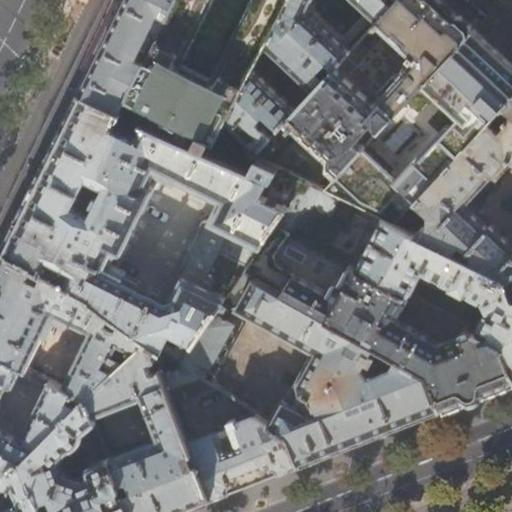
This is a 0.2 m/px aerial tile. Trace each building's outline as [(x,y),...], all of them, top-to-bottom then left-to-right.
[(124,0),(111,29),(79,93),(111,109),(119,94),(127,99),(147,60),(138,55),(151,28),(161,32),(169,15),(176,0),(124,0)] [(184,0),(184,23),(169,15),(161,32),(147,60),(127,99),(215,143),(225,122),(252,70),(258,60),(241,50),(274,28),(276,24),(280,17),(288,0),(184,0)] [(307,12),(312,0),(288,0),(280,17),(289,22),(286,29),(276,24),(274,28),(264,47),(313,91),(336,66),(350,51),(307,12)] [(396,0),(393,4),(377,21),(411,53),(409,55),(413,58),(378,97),(382,100),(377,105),(336,66),(313,91),(297,109),(285,122),(292,129),(293,127),(328,159),(327,168),(337,176),(357,154),(424,82),(473,28),(463,19),(442,0),(396,0)] [(353,0),(377,21),(393,4),(389,0),(353,0)] [(357,154),(337,176),(324,190),(338,197),(381,218),(395,225),(410,208),(416,202),(489,122),(502,107),(511,96),(511,64),(500,54),(473,28),(424,82),(461,117),(450,129),(448,128),(446,128),(444,129),(392,187),(357,154)] [(297,109),(252,70),(225,122),(245,141),(252,155),(253,156),(271,136),(257,123),(264,115),(279,128),(285,122),(297,109)] [(137,138),(112,126),(119,112),(111,109),(79,93),(66,120),(23,208),(3,249),(34,267),(42,270),(48,258),(72,269),(65,283),(92,298),(91,299),(110,312),(119,319),(148,338),(150,340),(174,356),(182,361),(223,301),(225,298),(214,292),(214,289),(214,286),(211,281),(210,279),(207,277),(219,254),(246,268),(274,226),(305,181),(258,158),(251,170),(144,123),(137,138)] [(511,96),(502,107),(511,115),(511,116),(510,118),(511,119),(500,131),(489,122),(416,202),(429,214),(429,221),(417,235),(462,257),(488,229),(464,208),(508,160),(510,162),(511,160),(511,96)] [(137,138),(144,123),(120,113),(119,112),(112,126),(137,138)] [(324,190),(305,181),(274,226),(288,233),(305,210),(311,208),(328,216),(338,197),(324,190)] [(410,208),(395,225),(405,229),(419,216),(410,208)] [(405,229),(395,225),(381,218),(357,269),(409,296),(422,270),(483,298),(487,308),(476,330),(504,345),(511,366),(511,293),(511,290),(511,288),(511,280),(470,261),(462,257),(417,235),(405,229)] [(273,254),(288,233),(274,226),(246,268),(243,272),(254,278),(375,344),(397,356),(430,374),(442,407),(478,393),(511,379),(511,366),(504,345),(476,330),(470,332),(469,329),(468,329),(463,330),(462,333),(463,335),(439,344),(396,321),(409,296),(357,269),(350,265),(342,281),(339,280),(337,281),(335,282),(329,293),(301,278),(300,281),(294,278),(295,275),(276,264),(273,254)] [(511,245),(490,226),(488,229),(468,250),(474,256),(470,261),(511,280),(511,278),(511,245)] [(34,267),(3,249),(0,255),(0,354),(27,368),(54,312),(91,329),(64,386),(86,397),(119,365),(109,361),(118,342),(135,350),(148,338),(119,319),(114,328),(104,323),(110,312),(91,299),(92,298),(65,283),(44,272),(39,280),(30,275),(34,267)] [(243,272),(246,268),(219,254),(207,277),(210,279),(211,281),(214,286),(214,289),(214,292),(225,298),(243,272)] [(72,269),(48,258),(42,270),(44,272),(65,283),(72,269)] [(371,351),(375,344),(254,278),(238,309),(314,351),(288,400),(284,398),(271,422),(291,435),(300,463),(377,433),(442,407),(430,374),(397,356),(392,366),(391,367),(389,362),(372,369),(374,373),(371,374),(364,365),(367,358),(372,361),(376,354),(371,351)] [(223,301),(182,361),(188,365),(213,383),(221,368),(219,367),(242,323),(227,315),(230,310),(230,305),(223,301)] [(157,357),(150,340),(148,338),(135,350),(119,365),(86,397),(94,417),(143,398),(159,439),(110,458),(111,459),(131,511),(175,511),(176,511),(211,498),(189,441),(174,402),(164,375),(162,370),(152,374),(147,361),(157,357)] [(159,363),(174,356),(150,340),(157,357),(159,363)] [(27,368),(0,354),(0,447),(21,458),(24,459),(86,397),(64,386),(50,379),(20,439),(12,434),(13,429),(1,423),(0,424),(0,397),(8,381),(14,384),(18,375),(23,377),(22,378),(40,387),(45,377),(27,368)] [(188,365),(164,375),(174,402),(216,385),(213,383),(188,365)] [(94,417),(86,397),(24,459),(41,504),(53,499),(57,511),(131,511),(111,459),(93,466),(89,472),(93,482),(85,485),(83,479),(67,472),(62,460),(71,450),(75,449),(81,445),(85,440),(87,435),(97,425),(94,417)] [(230,425),(189,441),(211,498),(256,480),(300,463),(291,435),(271,422),(259,414),(237,422),(235,417),(228,420),(230,425)] [(0,476),(21,458),(0,447),(0,476)] [(44,511),(41,504),(24,459),(21,458),(0,476),(0,481),(3,486),(11,486),(13,484),(22,505),(2,511),(44,511)]
